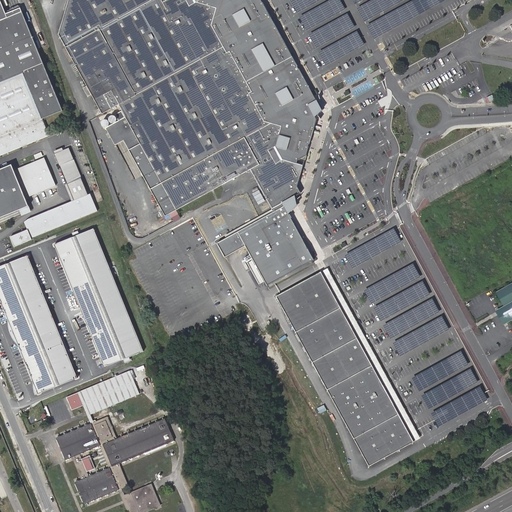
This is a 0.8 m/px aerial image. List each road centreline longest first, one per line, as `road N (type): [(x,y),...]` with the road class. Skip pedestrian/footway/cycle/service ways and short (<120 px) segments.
road 1 (unclassified): [(400,197),(511,411)]
road 2 (unclassified): [(0,389),(50,511)]
